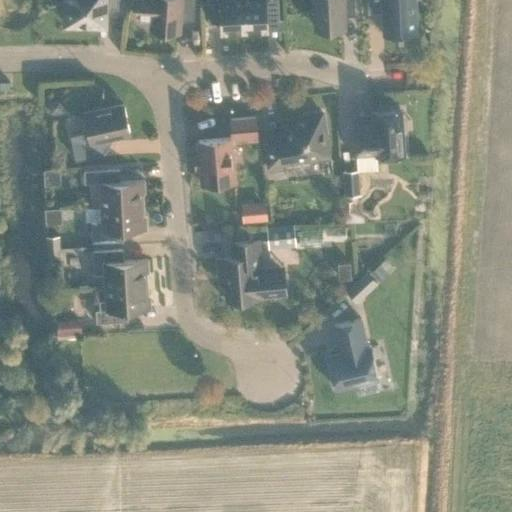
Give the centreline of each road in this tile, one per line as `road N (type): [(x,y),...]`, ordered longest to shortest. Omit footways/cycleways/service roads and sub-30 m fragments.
road 1 (residential): [(271,369),(204,333),(187,313),(162,69)]
road 2 (residential): [(405,78),(355,78),(292,63),(162,69)]
road 3 (residential): [(162,69),(0,59)]
